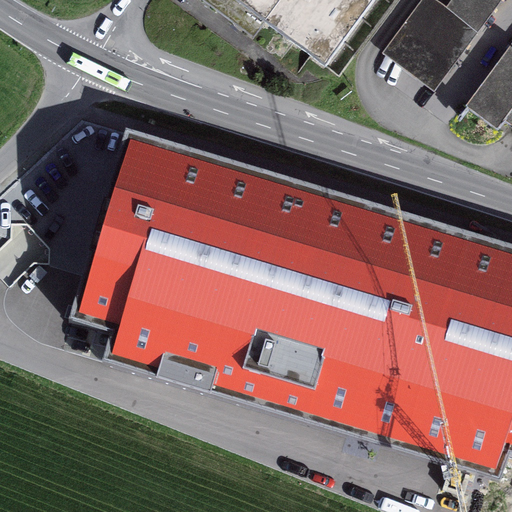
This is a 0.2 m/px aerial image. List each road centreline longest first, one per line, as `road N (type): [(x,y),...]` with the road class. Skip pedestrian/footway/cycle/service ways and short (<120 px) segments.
road 1 (primary): [(91,63),(511,204)]
road 2 (unclassified): [(0,167),(91,63)]
